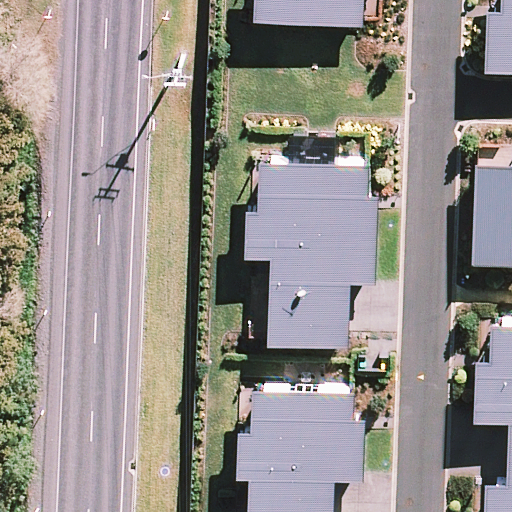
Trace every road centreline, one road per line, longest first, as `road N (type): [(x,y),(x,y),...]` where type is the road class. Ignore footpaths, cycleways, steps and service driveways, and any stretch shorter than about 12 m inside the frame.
road 1 (tertiary): [(107,0),(88,511)]
road 2 (residential): [(417,511),(433,94)]
